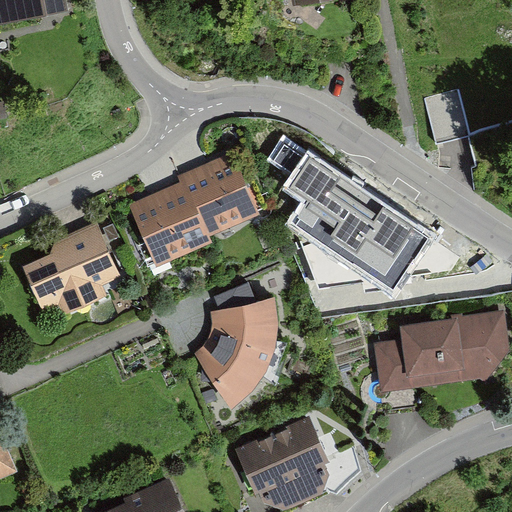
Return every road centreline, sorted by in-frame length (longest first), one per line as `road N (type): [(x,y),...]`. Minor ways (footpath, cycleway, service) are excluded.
road 1 (residential): [(178,115),(250,100),(301,109),(511,246)]
road 2 (residential): [(0,223),(135,162),(178,115)]
road 3 (residential): [(511,432),(468,446),(371,511)]
road 4 (residential): [(178,115),(124,52),(108,0)]
